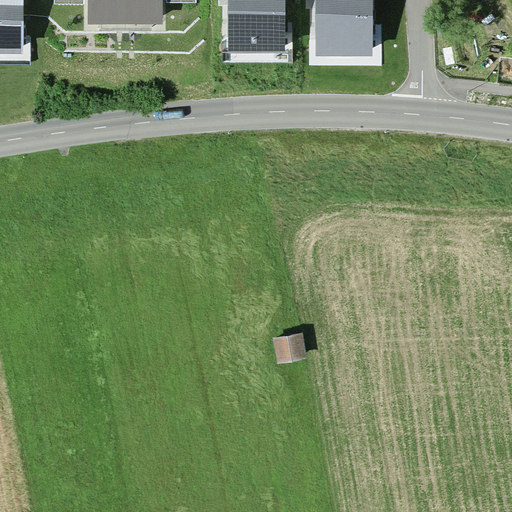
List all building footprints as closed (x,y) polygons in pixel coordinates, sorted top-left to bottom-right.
[(0,0),(0,48),(22,49),(22,0),(0,0)] [(160,0),(90,0),(90,20),(161,20),(160,0)] [(282,0),(230,0),(231,49),(283,49),(282,0)] [(371,0),(317,0),(318,53),(371,53),(371,0)] [(302,333),(278,337),(282,358),(306,354),(302,333)]
